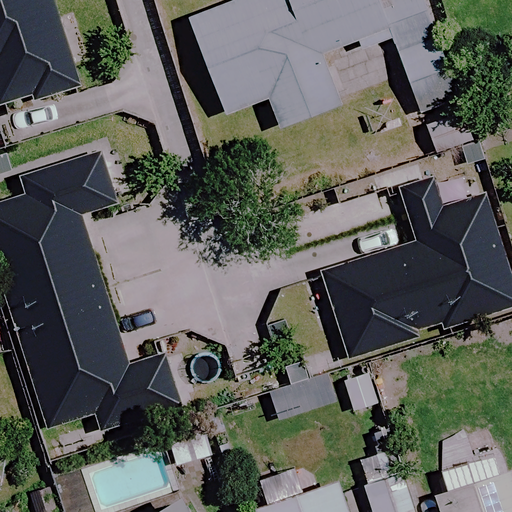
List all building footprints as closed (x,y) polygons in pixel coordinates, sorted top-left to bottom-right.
[(0,0),(0,81),(93,51),(76,0),(0,0)] [(426,0),(242,0),(190,18),(223,115),(268,100),(278,128),(337,108),(318,54),(353,42),(357,54),(391,42),(417,117),(462,102),(426,0)] [(471,145),(463,115),(426,125),(435,155),(471,145)] [(511,298),(511,246),(491,183),(446,198),(436,167),(403,178),(421,235),(316,269),(343,352),(511,298)] [(85,349),(76,323),(19,344),(28,369),(85,349)] [(511,511),(511,474),(435,498),(439,511),(511,511)] [(413,511),(404,476),(363,486),(369,511),(413,511)] [(345,511),(329,482),(273,511),(345,511)] [(197,511),(188,494),(153,511),(197,511)]
